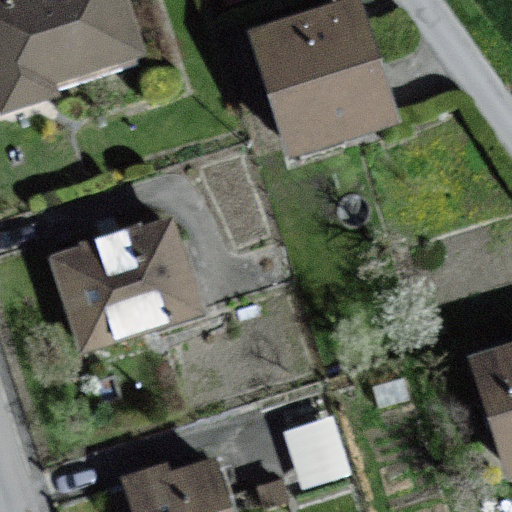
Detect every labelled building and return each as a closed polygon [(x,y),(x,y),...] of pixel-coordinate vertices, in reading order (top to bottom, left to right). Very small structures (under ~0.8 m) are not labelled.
[(128,0),(0,0),(0,91),(4,104),(147,54),(128,0)] [(365,0),(347,0),(257,30),(301,158),(407,122),(365,0)] [(182,215),(54,257),(84,350),(212,309),(182,215)] [(511,343),(476,354),(511,477),(511,476),(511,343)] [(284,423),(303,478),(350,462),(330,407),(284,423)] [(167,463),(124,477),(134,511),(231,511),(215,460),(171,474),(167,463)]
